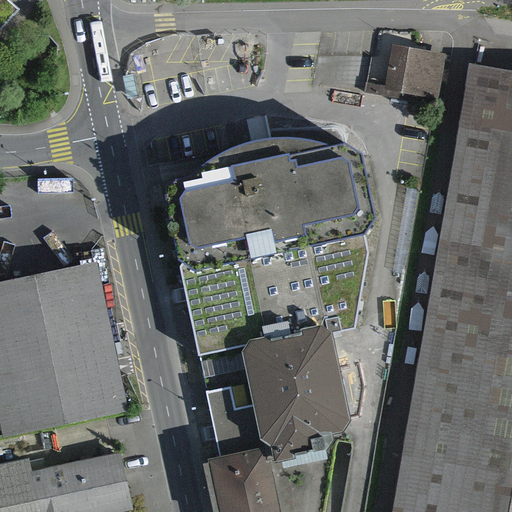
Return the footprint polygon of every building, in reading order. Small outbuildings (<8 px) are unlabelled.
[(0,23),(10,14),(0,4),(0,23)] [(443,57),(387,47),(380,90),(436,99),(443,57)] [(371,55),(329,48),(323,86),(365,92),(371,55)] [(511,511),(511,68),(474,62),(397,511),(511,511)] [(170,203),(183,259),(203,273),(221,346),(260,336),(332,320),(373,313),(381,241),(381,216),(367,156),(349,145),(185,182),(170,203)] [(98,266),(0,286),(0,428),(3,442),(129,416),(98,266)] [(260,336),(221,346),(244,451),(274,445),(283,443),(286,453),(341,441),(340,432),(355,429),(362,418),(343,329),(332,320),(260,336)] [(244,451),(219,456),(230,511),(288,511),(274,445),(244,451)] [(30,465),(0,471),(0,511),(133,511),(122,457),(32,475),(30,465)]
